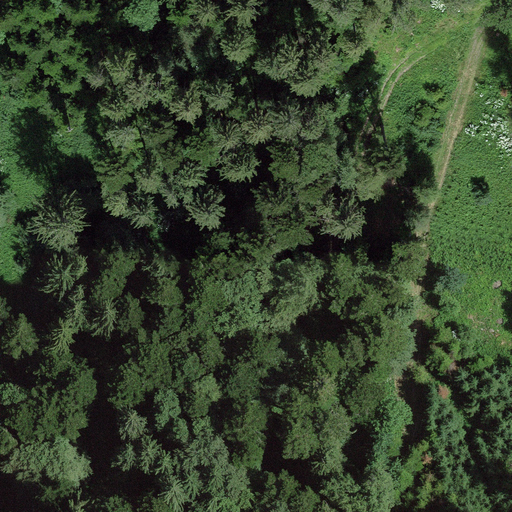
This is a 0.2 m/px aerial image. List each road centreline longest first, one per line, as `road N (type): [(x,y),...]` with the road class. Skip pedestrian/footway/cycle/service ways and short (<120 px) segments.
road 1 (track): [(511,4),(474,56),(431,186),(408,419),(382,511)]
road 2 (track): [(0,299),(101,457),(147,511)]
